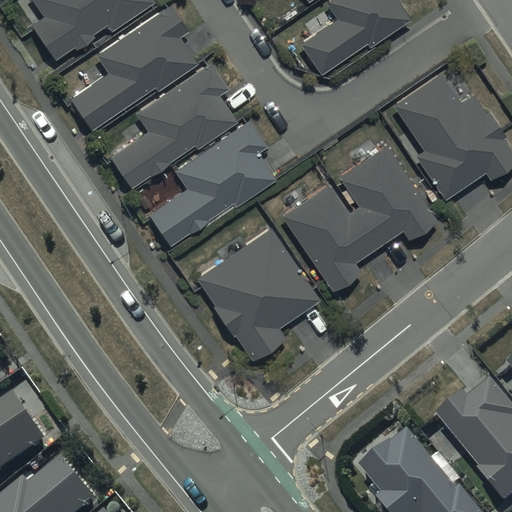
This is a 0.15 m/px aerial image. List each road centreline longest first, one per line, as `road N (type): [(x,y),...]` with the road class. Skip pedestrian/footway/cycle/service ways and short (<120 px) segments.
road 1 (residential): [(0,121),(119,296),(248,461)]
road 2 (residential): [(497,0),(354,99),(325,106),(282,96),(213,0)]
road 3 (residential): [(206,498),(70,326),(0,221)]
road 4 (residential): [(511,243),(248,461)]
